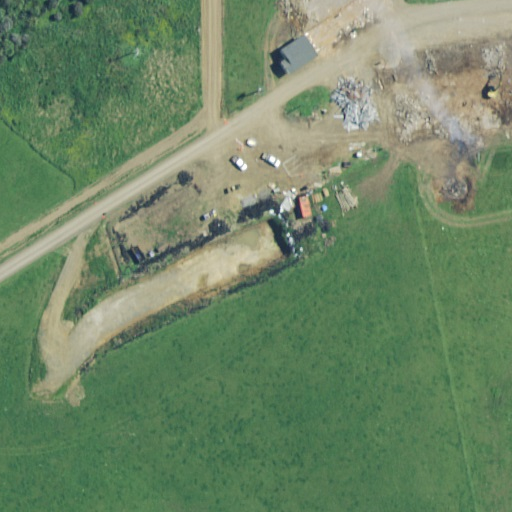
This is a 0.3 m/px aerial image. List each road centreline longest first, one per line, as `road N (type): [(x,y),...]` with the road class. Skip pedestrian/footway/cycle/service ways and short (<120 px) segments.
road 1 (track): [(211,0),(213,140),(402,18),(511,5)]
road 2 (unclassified): [(0,273),(213,140)]
